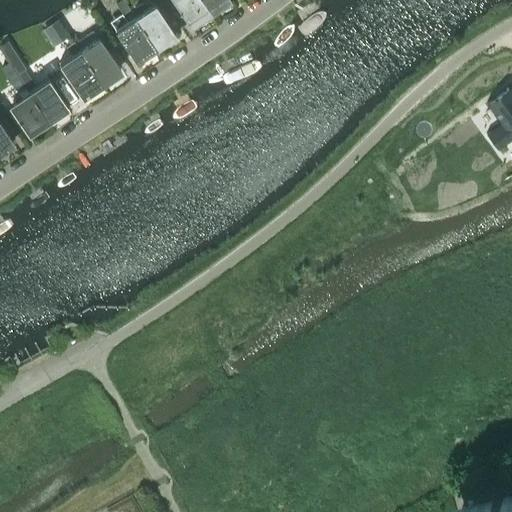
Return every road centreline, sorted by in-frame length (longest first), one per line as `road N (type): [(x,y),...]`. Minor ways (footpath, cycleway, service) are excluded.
road 1 (unclassified): [(511,21),(445,66),(349,159),(242,245),(0,404)]
road 2 (residential): [(0,184),(274,0)]
